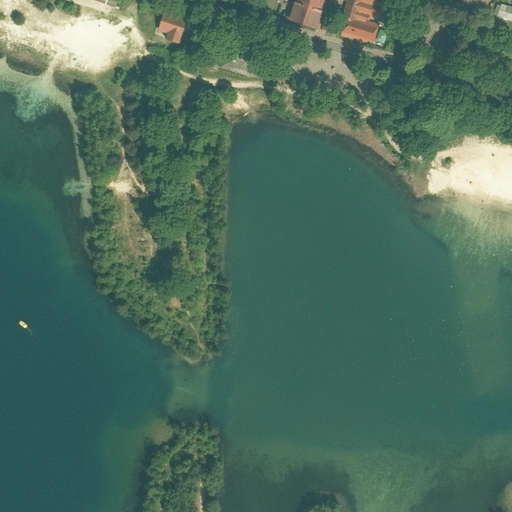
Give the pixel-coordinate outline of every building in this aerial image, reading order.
[(317,28),(325,1),(323,0),(293,0),(287,20),(317,28)] [(370,44),(380,0),(333,0),(333,2),(348,6),(341,37),(370,44)] [(487,10),(490,0),(478,0),(476,6),(487,10)] [(491,17),(510,25),(511,19),(511,9),(497,3),(491,17)] [(182,42),(187,18),(163,12),(161,23),(157,36),(182,42)] [(263,67),(264,55),(256,55),(255,66),(263,67)]
